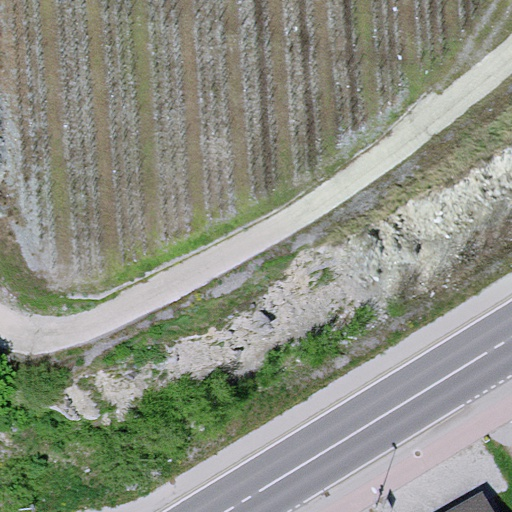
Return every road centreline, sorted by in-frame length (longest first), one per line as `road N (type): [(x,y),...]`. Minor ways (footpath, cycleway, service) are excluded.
road 1 (track): [(0,319),(33,333),(112,320),(361,180),(511,55)]
road 2 (primary): [(228,511),(511,341)]
